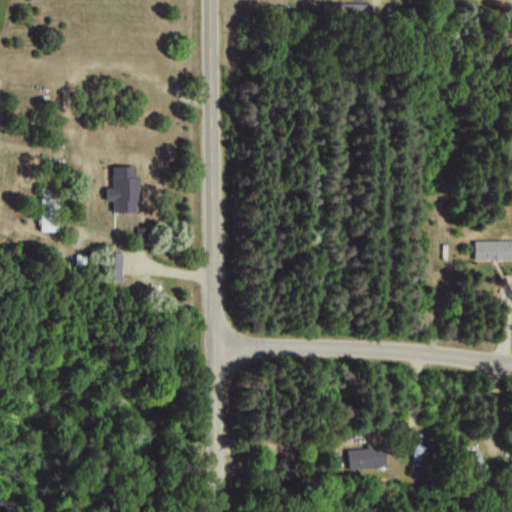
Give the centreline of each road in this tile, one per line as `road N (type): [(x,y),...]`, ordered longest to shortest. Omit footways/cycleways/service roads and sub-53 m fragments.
road 1 (residential): [(213,511),(210,0)]
road 2 (residential): [(511,368),(396,351),(212,347)]
